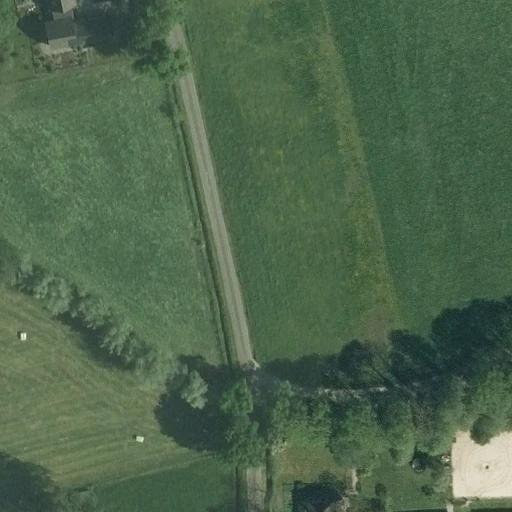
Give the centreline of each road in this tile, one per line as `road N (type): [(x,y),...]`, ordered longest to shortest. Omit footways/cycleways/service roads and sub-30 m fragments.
road 1 (unclassified): [(254,511),(246,362),(167,0)]
road 2 (track): [(249,387),(396,391),(511,356)]
